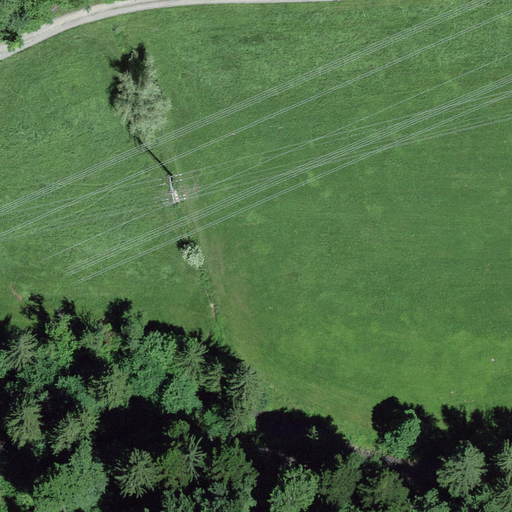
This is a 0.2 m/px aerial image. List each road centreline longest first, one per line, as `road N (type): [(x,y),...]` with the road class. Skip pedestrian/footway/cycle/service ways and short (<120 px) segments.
road 1 (track): [(0,432),(182,432),(431,511)]
road 2 (track): [(0,52),(112,4),(157,0)]
